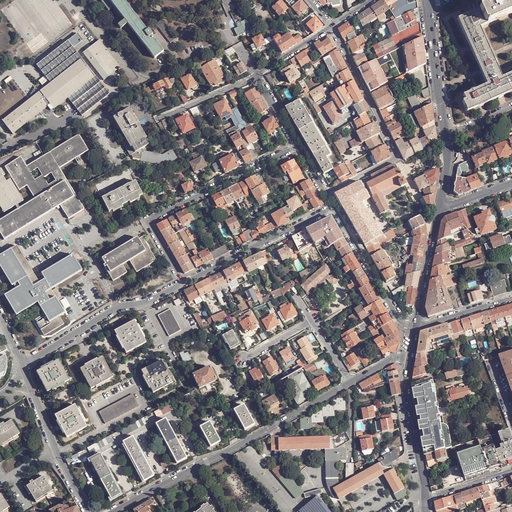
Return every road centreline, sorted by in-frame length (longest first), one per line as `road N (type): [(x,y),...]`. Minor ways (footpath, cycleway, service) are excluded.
road 1 (residential): [(182,283),(150,221),(298,145)]
road 2 (residential): [(328,192),(397,156),(331,26)]
road 3 (residential): [(191,470),(352,382)]
road 4 (residential): [(182,283),(117,307),(22,364)]
road 5 (residential): [(336,205),(182,283)]
road 6 (residential): [(22,364),(88,511)]
road 7 (residential): [(336,205),(395,314),(416,326)]
road 8 (tertiary): [(425,496),(406,390),(410,358)]
road 9 (tertiary): [(446,137),(425,0)]
road 10 (tertiary): [(416,326),(439,205)]
